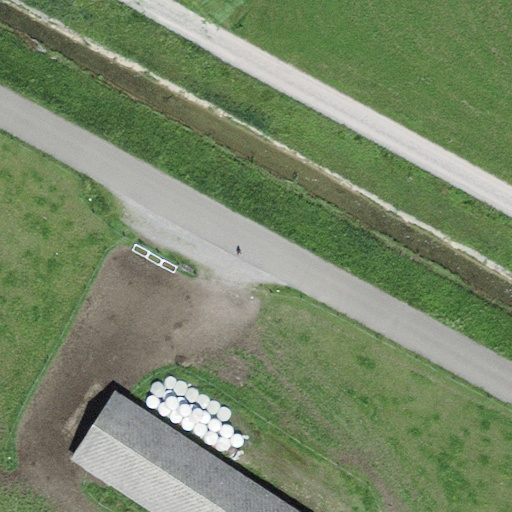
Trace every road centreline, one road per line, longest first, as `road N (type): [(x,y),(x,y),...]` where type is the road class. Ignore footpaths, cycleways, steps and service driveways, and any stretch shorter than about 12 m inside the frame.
road 1 (unclassified): [(511,383),(0,107)]
road 2 (track): [(511,197),(150,0)]
